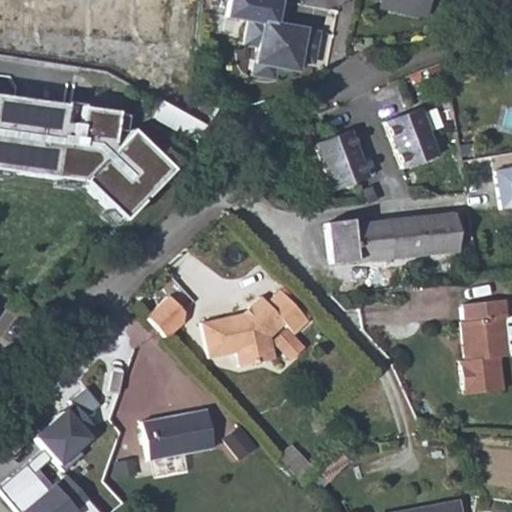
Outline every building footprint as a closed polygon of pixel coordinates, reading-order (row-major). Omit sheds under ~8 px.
[(171,0),(0,0),(0,31),(166,49),(171,0)] [(229,0),(226,17),(248,21),(244,43),(257,46),(253,71),(274,74),(275,67),(295,70),(297,60),(313,62),(318,32),(273,24),(278,0),(229,0)] [(427,4),(404,0),(378,0),(377,7),(424,16),(427,4)] [(0,171),(78,181),(119,219),(166,168),(124,129),(109,145),(106,142),(110,111),(74,107),(72,125),(54,123),(56,104),(0,96),(0,171)] [(159,103),(154,114),(168,121),(166,124),(196,137),(202,122),(159,103)] [(436,156),(419,109),(383,122),(391,142),(396,140),(399,148),(393,150),(401,169),(436,156)] [(449,112),(458,160),(475,157),(464,110),(449,112)] [(313,143),(331,190),(366,177),(359,158),(353,159),(350,152),(356,150),(349,130),(313,143)] [(328,264),(469,249),(467,212),(346,226),(345,221),(323,223),(328,264)] [(304,323),(276,292),(262,305),(256,299),(237,316),(197,325),(204,359),(231,353),(235,368),(269,361),(266,339),(280,326),(290,336),(304,323)] [(474,320),(476,344),(482,346),(483,353),(477,353),(478,358),(472,359),(476,392),(511,388),(511,369),(511,355),(511,354),(511,293),(477,296),(479,318),(474,320)] [(166,298),(144,318),(163,340),(180,325),(181,314),(166,298)] [(62,406),(30,436),(57,464),(88,434),(62,406)] [(137,421),(144,458),(149,457),(180,451),(208,446),(202,410),(137,421)] [(76,449),(59,464),(74,482),(92,466),(76,449)] [(180,451),(149,457),(152,474),(183,469),(180,451)] [(453,511),(452,502),(400,511),(453,511)]
